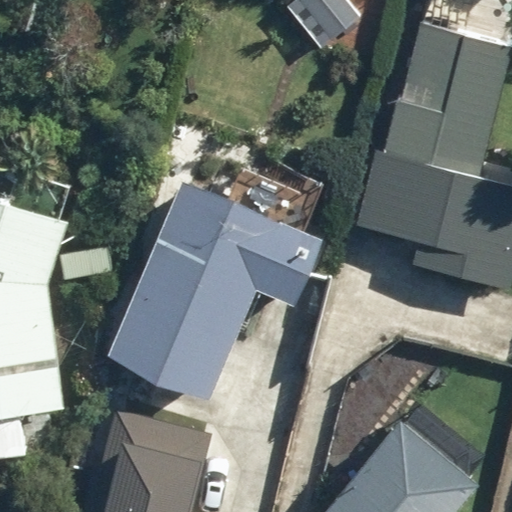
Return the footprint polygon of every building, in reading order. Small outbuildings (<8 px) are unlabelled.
[(368,12),(358,0),(282,0),(283,0),(321,49),(368,12)] [(497,0),(394,0),(335,182),(495,233),(511,181),(511,132),(460,115),(497,0)] [(190,164),(109,346),(211,391),(261,280),(301,297),(333,227),(190,164)] [(0,405),(69,397),(55,272),(76,213),(0,190),(0,405)] [(409,408),(323,511),(453,511),(487,471),(409,408)] [(212,434),(116,412),(108,449),(95,446),(79,511),(184,511),(195,469),(212,434)]
